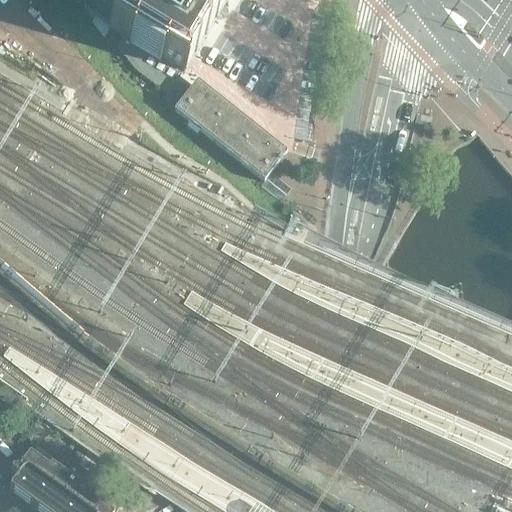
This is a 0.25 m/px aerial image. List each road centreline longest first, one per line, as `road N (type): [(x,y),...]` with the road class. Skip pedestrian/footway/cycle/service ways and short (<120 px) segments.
road 1 (tertiary): [(373,0),(330,257),(171,511)]
road 2 (tertiary): [(197,511),(355,267),(392,117)]
road 3 (unclassified): [(511,382),(434,511)]
